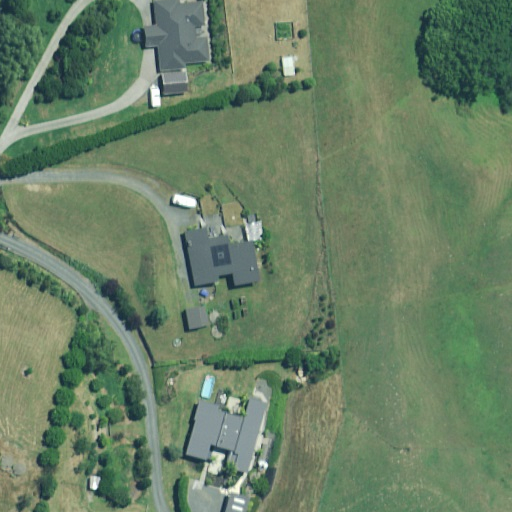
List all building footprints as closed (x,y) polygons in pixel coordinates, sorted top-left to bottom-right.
[(179,5),(179,1),(153,3),(154,27),(143,28),(144,47),(157,47),(158,70),(184,68),(184,62),(208,61),(207,38),(195,39),(194,27),(205,26),(203,3),(179,5)] [(295,56),(280,58),(282,76),(297,74),(295,56)] [(207,239),(205,229),(184,233),(194,285),(216,281),(216,278),(231,275),(233,286),(257,281),(250,242),(228,246),(226,236),(207,239)] [(201,328),(198,309),(185,311),(188,330),(201,328)] [(199,405),(185,455),(207,461),(211,446),(213,447),(230,451),(226,468),(248,474),(267,404),(249,399),(244,417),(238,416),(243,397),(220,391),(215,409),(199,405)] [(265,476),(253,472),(246,493),(258,497),(265,476)] [(246,511),(249,502),(229,496),(224,511),(246,511)]
